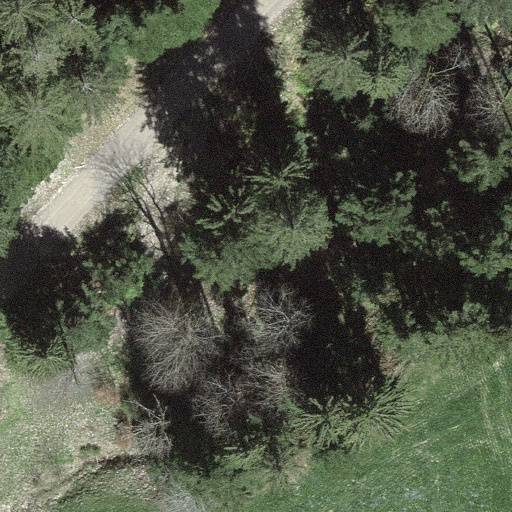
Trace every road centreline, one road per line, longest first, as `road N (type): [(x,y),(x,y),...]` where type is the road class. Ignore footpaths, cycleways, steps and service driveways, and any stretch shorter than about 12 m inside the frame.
road 1 (track): [(0,279),(266,0)]
road 2 (track): [(351,509),(511,380)]
